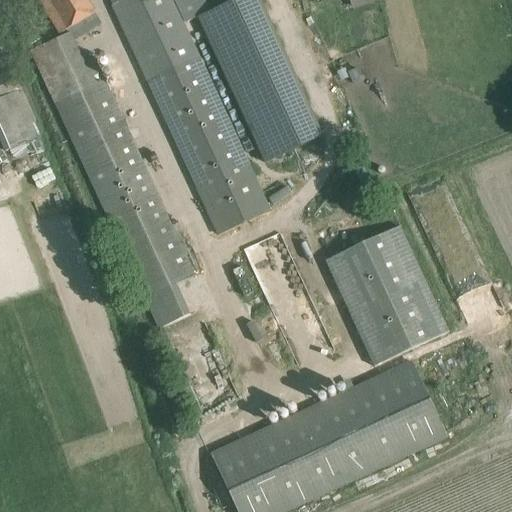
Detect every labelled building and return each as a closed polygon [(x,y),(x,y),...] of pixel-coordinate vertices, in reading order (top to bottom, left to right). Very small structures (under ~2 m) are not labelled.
[(40,0),(63,35),(70,31),(73,35),(34,51),(145,300),(197,276),(96,59),(85,66),(71,43),(101,24),(86,0),(40,0)] [(110,0),(150,85),(201,62),(171,0),(110,0)] [(236,0),(202,13),(260,165),(321,142),(266,0),(236,0)] [(349,0),(353,8),(377,0),(349,0)] [(201,62),(150,85),(221,237),(272,214),(201,62)] [(0,77),(0,97),(23,87),(15,70),(0,77)] [(0,98),(0,140),(5,151),(37,136),(32,124),(37,121),(22,89),(0,98)] [(449,332),(401,226),(325,261),(374,366),(449,332)] [(413,360),(212,453),(239,511),(289,511),(449,438),(413,360)]
